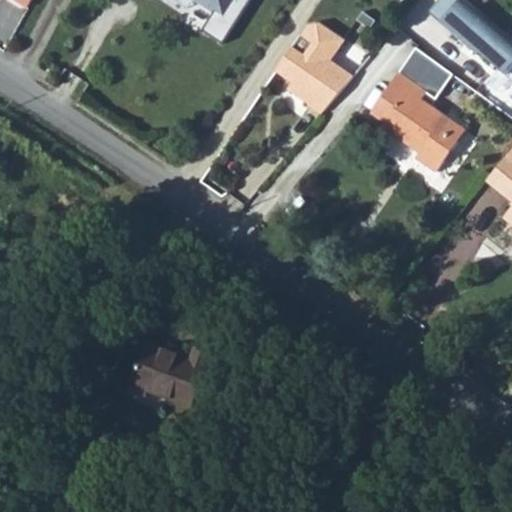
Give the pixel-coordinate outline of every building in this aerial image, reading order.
[(14,0),(29,9),(33,0),(14,0)] [(237,0),(158,0),(159,0),(192,0),(196,1),(225,19),(237,0)] [(196,1),(192,0),(172,0),(190,11),(196,1)] [(458,0),(439,23),(463,43),(487,14),(470,0),(458,0)] [(345,39),(321,22),(308,25),(301,34),(313,42),(305,54),(293,45),(277,66),(293,77),(290,82),(327,107),(355,76),(331,59),(345,39)] [(373,112),(386,120),(383,126),(413,148),(416,144),(422,149),(418,157),(438,172),(466,132),(422,100),(426,93),(399,74),(373,112)] [(488,181),(511,200),(511,212),(506,220),(511,225),(511,151),(508,156),(488,181)] [(126,396),(181,423),(215,351),(199,344),(194,353),(156,335),(126,396)] [(233,361),(252,377),(262,364),(244,349),(233,361)]
